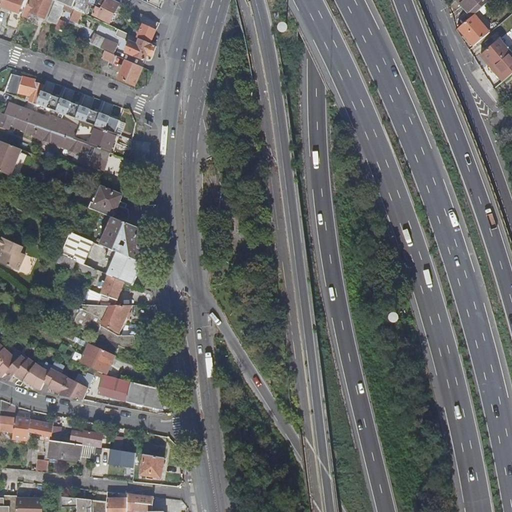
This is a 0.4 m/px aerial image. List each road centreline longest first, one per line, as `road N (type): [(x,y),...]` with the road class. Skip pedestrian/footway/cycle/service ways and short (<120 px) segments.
road 1 (motorway): [(306,0),(407,233),(452,385),(478,511)]
road 2 (motorway): [(316,0),(327,239),(385,511)]
road 3 (motorway): [(259,0),(284,127),(325,511)]
road 4 (motorway): [(511,481),(444,225),(349,0)]
road 5 (motorway): [(511,299),(402,0)]
road 6 (secondary): [(196,291),(190,138),(216,0)]
road 7 (motorway): [(196,291),(337,511)]
road 8 (motorway): [(511,217),(441,26)]
road 9 (secondary): [(167,225),(194,425)]
road 10 (residential): [(6,474),(207,492)]
road 11 (secondary): [(220,489),(196,291)]
road 12 (residential): [(0,389),(60,408),(194,425)]
road 13 (residential): [(170,115),(0,54)]
road 14 (residential): [(511,125),(470,79),(441,26)]
